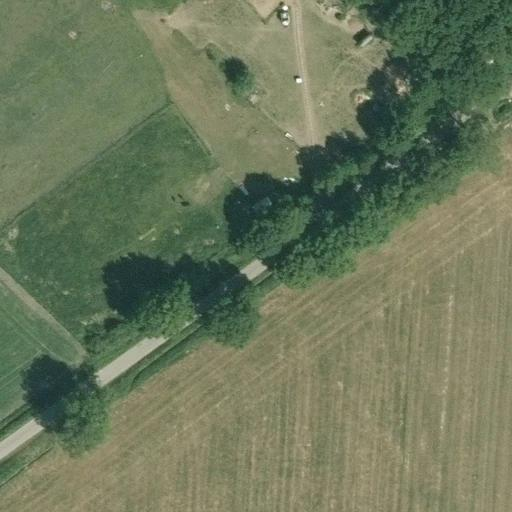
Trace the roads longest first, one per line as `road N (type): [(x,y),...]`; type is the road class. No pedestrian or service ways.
road 1 (residential): [(511,78),(0,454)]
road 2 (track): [(331,211),(124,0)]
